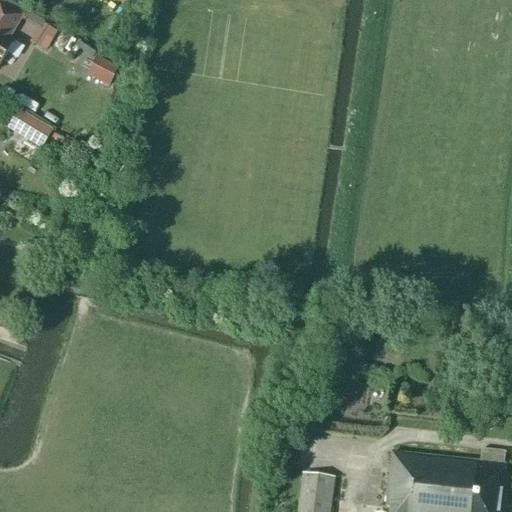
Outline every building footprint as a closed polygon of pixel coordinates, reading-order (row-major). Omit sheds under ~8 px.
[(22,17),(0,4),(0,65),(13,44),(8,41),(22,17)] [(57,35),(44,27),(42,26),(38,32),(31,45),(45,54),(57,35)] [(107,63),(98,82),(108,87),(118,68),(107,63)] [(41,152),(52,134),(19,113),(7,131),(41,152)] [(27,242),(27,259),(52,260),(53,243),(27,242)] [(0,324),(0,329),(9,333),(13,324),(2,320),(0,324)] [(390,509),(390,511),(499,511),(504,466),(503,466),(504,453),(481,451),(480,463),(392,454),(387,509),(390,509)] [(303,476),(297,511),(331,511),(335,480),(303,476)]
